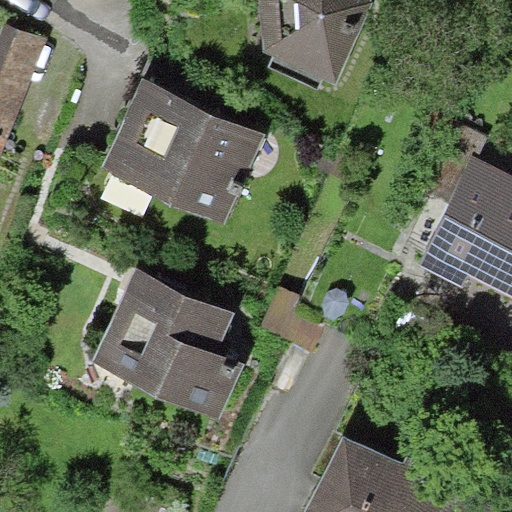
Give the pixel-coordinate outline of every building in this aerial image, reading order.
[(265,0),(269,38),(328,65),(357,3),(354,0),(265,0)] [(0,38),(0,122),(33,38),(5,27),(0,38)] [(150,80),(147,79),(108,164),(110,165),(118,147),(161,167),(152,185),(155,186),(157,183),(210,207),(208,210),(211,212),(225,181),(239,188),(243,179),(229,173),(250,127),(247,125),(246,129),(214,114),(216,111),(213,109),(211,113),(148,84),(150,80)] [(451,127),(421,186),(435,193),(446,199),(419,253),(459,273),(465,260),(511,283),(505,296),(511,299),(511,204),(509,203),(511,196),(511,186),(467,163),(478,140),(451,127)] [(152,278),(136,271),(108,335),(143,351),(133,373),(136,375),(137,371),(171,386),(169,390),(172,391),(174,387),(209,403),(229,359),(201,347),(218,308),(203,301),(205,297),(202,296),(200,300),(155,279),(156,276),(153,274),(152,278)] [(496,511),(429,477),(400,462),(398,467),(340,436),(300,511),(496,511)]
